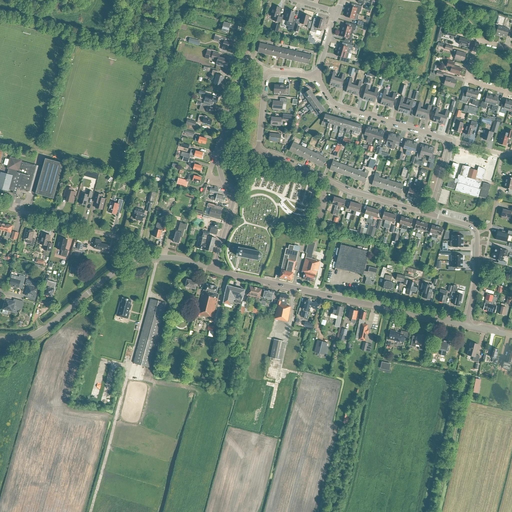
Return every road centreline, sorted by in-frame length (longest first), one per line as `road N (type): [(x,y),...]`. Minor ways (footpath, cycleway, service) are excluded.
road 1 (tertiary): [(465,325),(214,268)]
road 2 (residential): [(258,152),(429,213)]
road 3 (tertiary): [(135,262),(34,335),(0,338)]
road 4 (residential): [(450,140),(338,107),(316,76)]
road 5 (residential): [(0,206),(114,236),(135,262)]
road 6 (residential): [(511,93),(465,79),(477,39),(511,49)]
